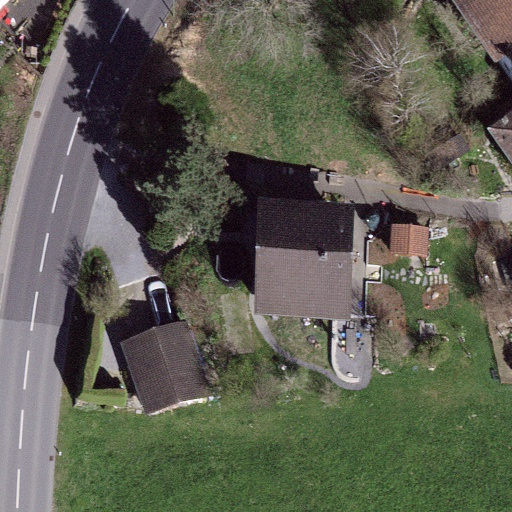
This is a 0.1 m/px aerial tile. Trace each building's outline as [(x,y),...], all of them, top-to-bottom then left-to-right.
[(0,0),(0,9),(8,0),(0,0)] [(511,0),(454,0),(511,81),(511,0)] [(511,127),(497,138),(511,159),(511,127)] [(273,229),(270,314),(341,316),(344,231),(273,229)] [(420,232),(394,231),(393,250),(420,251),(420,232)] [(205,393),(185,337),(129,356),(148,413),(205,393)]
